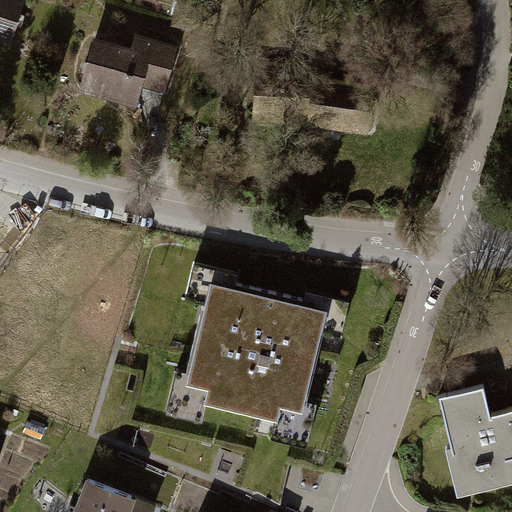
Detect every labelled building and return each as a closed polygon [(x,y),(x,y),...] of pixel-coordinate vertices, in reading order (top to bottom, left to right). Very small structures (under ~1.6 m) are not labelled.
[(22,0),(0,0),(0,33),(11,37),(22,0)] [(184,22),(187,7),(178,4),(174,20),(184,22)] [(194,25),(211,29),(214,14),(187,7),(184,22),(194,25)] [(211,29),(194,25),(188,51),(204,55),(211,29)] [(132,51),(94,41),(82,86),(136,101),(142,78),(165,84),(175,46),(136,36),(132,51)] [(286,69),(260,68),(257,115),(282,116),(283,107),(313,110),(312,119),(366,127),(373,87),(317,79),(315,88),(284,85),(286,69)] [(319,302),(203,278),(180,385),(199,389),(196,399),(272,415),(275,401),(296,406),(319,302)] [(350,297),(332,293),(325,324),(344,328),(350,297)] [(484,383),(438,395),(450,443),(445,445),(457,494),(511,480),(511,406),(502,409),(490,412),(484,383)] [(0,458),(8,436),(0,432),(0,458)] [(138,511),(144,496),(89,477),(76,511),(138,511)]
